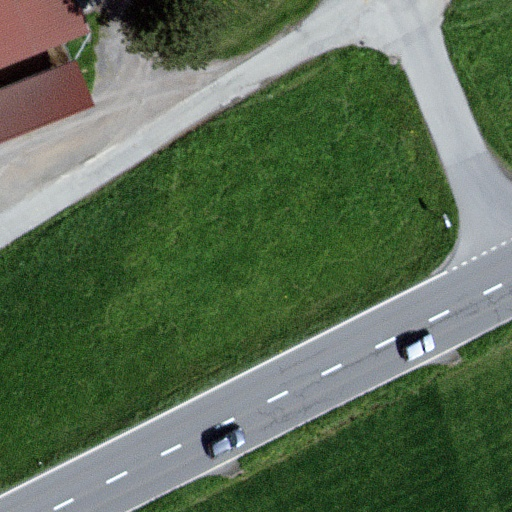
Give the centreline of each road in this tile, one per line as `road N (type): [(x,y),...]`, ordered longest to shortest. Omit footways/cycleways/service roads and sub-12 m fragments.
road 1 (primary): [(511,279),(50,511)]
road 2 (unclassified): [(0,238),(325,38),(401,0)]
road 3 (unclassified): [(511,274),(406,0)]
